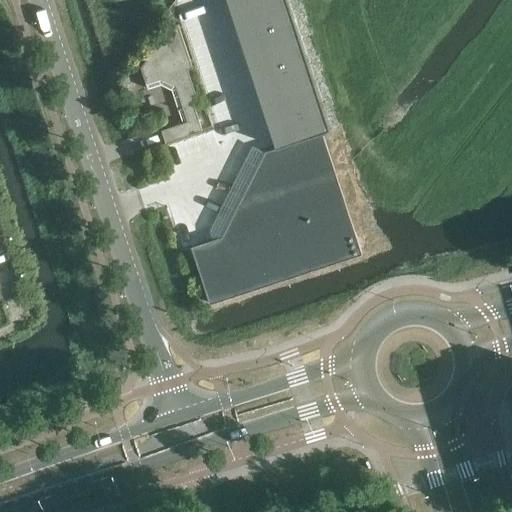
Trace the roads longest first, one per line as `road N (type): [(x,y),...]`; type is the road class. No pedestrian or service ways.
road 1 (secondary): [(6,511),(135,466),(373,399)]
road 2 (unclassified): [(141,307),(36,0)]
road 3 (secondary): [(364,355),(180,418)]
road 4 (secondary): [(180,418),(0,481)]
